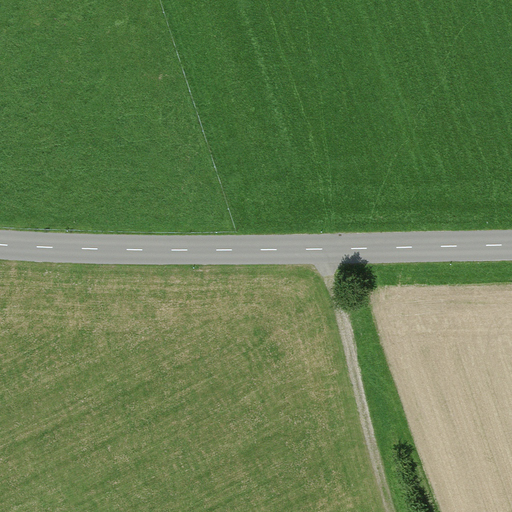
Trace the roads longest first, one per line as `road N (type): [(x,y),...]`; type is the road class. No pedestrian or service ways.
road 1 (tertiary): [(511,246),(0,245)]
road 2 (track): [(390,511),(321,249)]
